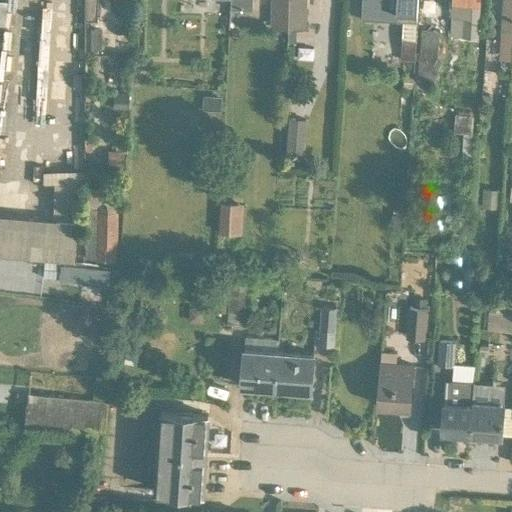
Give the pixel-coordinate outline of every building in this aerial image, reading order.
[(82,0),(83,50),(100,50),(100,29),(99,28),(99,21),(95,21),(95,18),(99,17),(99,3),(96,2),(95,0),(82,0)] [(229,0),(230,8),(251,9),(251,0),(229,0)] [(269,0),(269,28),(305,29),(305,0),(269,0)] [(401,59),(414,61),(416,0),(362,0),(361,9),(395,11),(395,20),(402,21),(401,59)] [(451,0),(451,27),(478,29),(479,0),(451,0)] [(511,0),(501,0),(499,51),(511,51),(511,0)] [(421,29),(417,71),(435,73),(438,30),(421,29)] [(112,94),(111,111),(125,111),(126,94),(112,94)] [(307,151),(310,117),(290,115),(287,149),(307,151)] [(99,207),(100,188),(82,187),(81,210),(85,210),(83,259),(115,260),(117,212),(114,212),(114,207),(99,207)] [(240,233),(242,204),(219,203),(216,232),(240,233)] [(0,256),(71,263),(75,221),(74,221),(0,214),(0,256)] [(168,254),(168,268),(186,268),(186,254),(168,254)] [(250,277),(230,275),(230,280),(222,279),(220,314),(227,315),(226,323),(246,325),(250,277)] [(479,301),(479,287),(465,286),(465,294),(470,301),(479,301)] [(487,321),(511,322),(511,290),(489,289),(487,321)] [(426,299),(427,291),(414,290),(413,299),(409,299),(406,329),(425,331),(428,300),(426,299)] [(336,308),(336,307),(320,306),(318,330),(314,330),(313,345),(333,346),(336,308)] [(441,424),(470,426),(474,372),(473,372),(474,356),(454,355),(454,353),(449,353),(449,352),(449,351),(454,351),(455,333),(439,332),(438,355),(453,357),(452,370),(447,370),(446,370),(445,391),(443,392),(441,424)] [(278,339),(244,337),(240,386),(274,388),(278,339)] [(397,343),(381,342),(377,397),(410,399),(412,355),(396,354),(397,343)] [(277,350),(274,388),(310,391),(312,353),(277,350)] [(504,375),(474,374),(470,426),(502,428),(502,426),(511,426),(511,398),(504,398),(505,394),(503,393),(504,375)] [(106,401),(107,380),(94,379),(92,399),(26,393),(22,426),(101,434),(106,401)] [(209,413),(158,410),(153,492),(204,495),(209,413)]
